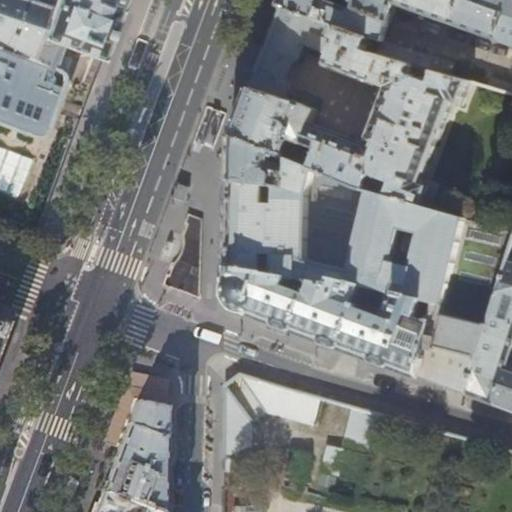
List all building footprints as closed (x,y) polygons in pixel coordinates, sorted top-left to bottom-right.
[(54,0),(53,6),(33,0),(0,0),(0,122),(32,135),(33,134),(35,134),(36,135),(38,134),(41,134),(43,132),(45,130),(45,128),(46,128),(64,79),(62,78),(62,76),(62,74),(62,72),(61,71),(59,69),(58,68),(56,68),(57,66),(53,65),(62,43),(103,58),(123,6),(121,5),(122,0),(54,0)] [(344,29),(385,43),(398,6),(511,45),(511,0),(356,0),(353,12),(323,2),(321,0),(284,0),(283,6),(282,7),(331,24),(344,29)] [(331,24),(282,7),(262,62),(251,90),(287,100),(292,85),(289,81),(296,64),(301,60),(307,47),(323,53),(331,24)] [(368,146),(312,126),(306,145),(306,147),(322,152),(315,170),(369,192),(374,176),(396,184),(392,198),(427,209),(435,189),(426,185),(455,106),(464,109),(473,83),(450,76),(381,56),(385,43),(344,29),(329,68),(389,90),(368,146)] [(381,56),(450,76),(453,64),(434,57),(433,59),(385,43),(381,56)] [(216,91),(224,93),(231,75),(223,72),(217,75),(213,84),(216,91)] [(488,87),(511,94),(511,85),(491,78),(488,87)] [(293,161),(300,164),(302,157),(287,152),(290,144),(287,139),(290,136),(294,141),(306,145),(312,126),(317,111),(287,100),(251,90),(243,112),(234,137),(293,161)] [(233,155),(232,176),(232,183),(290,189),(293,161),(234,137),(233,155)] [(35,150),(0,140),(0,184),(23,192),(35,150)] [(456,390),(467,395),(509,261),(511,253),(511,233),(427,209),(392,198),(369,192),(315,170),(300,164),(293,161),(290,189),(232,183),(232,190),(229,259),(229,268),(293,279),(319,283),(337,286),(338,280),(367,287),(396,294),(428,302),(439,304),(434,324),(422,378),(456,390)] [(202,219),(190,215),(187,223),(188,223),(184,235),(185,239),(185,243),(185,247),(184,252),(182,255),(179,259),(177,262),(173,264),(169,276),(167,275),(163,284),(200,298),(202,219)] [(168,238),(162,254),(168,256),(173,240),(168,238)] [(511,261),(509,261),(467,395),(511,411),(511,261)] [(383,363),(422,378),(434,324),(422,320),(428,302),(396,294),(388,319),(364,310),(365,307),(361,305),(367,287),(338,280),(337,286),(319,283),(314,296),(290,288),(293,279),(229,268),(229,282),(228,297),(237,307),(240,310),(351,351),(383,363)] [(323,397),(241,374),(246,379),(247,379),(269,411),(317,424),(323,397)] [(241,458),(252,458),(253,421),(228,392),(229,391),(225,386),(222,477),(222,485),(241,486),(241,458)] [(161,511),(165,408),(165,402),(164,397),(146,394),(125,391),(105,445),(116,450),(110,467),(100,495),(147,511),(161,511)] [(360,482),(377,412),(354,406),(345,442),(330,438),(321,473),(360,482)] [(303,478),(309,447),(291,444),(286,475),(303,478)] [(147,511),(100,495),(97,502),(93,511),(147,511)]
